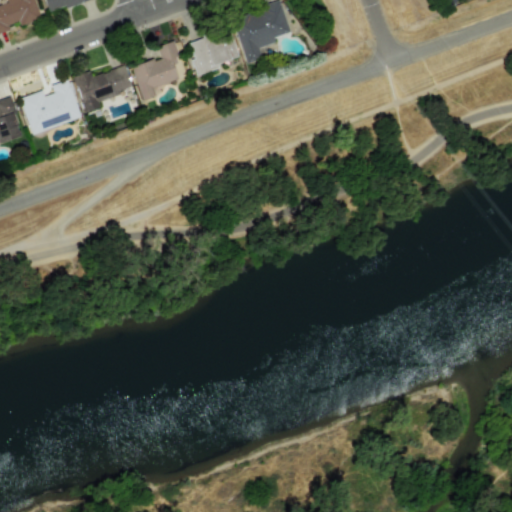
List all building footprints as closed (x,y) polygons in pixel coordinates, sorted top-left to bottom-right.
[(0,3),(0,30),(17,25),(38,18),(32,0),(5,0),(6,2),(0,3)] [(41,0),(46,13),(85,0),(41,0)] [(288,32),(278,1),(229,18),(245,63),(260,58),(256,48),(273,42),(272,37),(288,32)] [(236,57),(226,28),(184,42),(195,76),(217,68),(216,63),(236,57)] [(151,87),(176,80),(171,64),(178,61),(171,40),(154,46),(158,57),(129,66),(140,100),(154,96),(151,87)] [(130,88),(122,65),(89,76),(87,71),(70,77),(82,112),(98,107),(95,101),(130,88)] [(78,118),(66,79),(49,85),(51,92),(41,96),(39,90),(17,97),(29,134),(78,118)] [(0,141),(20,135),(7,96),(0,98),(0,141)]
